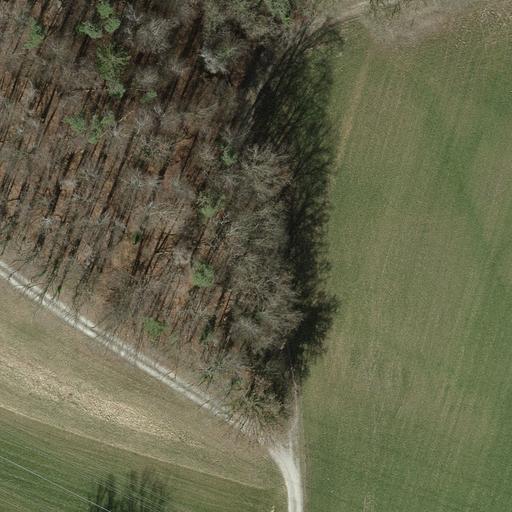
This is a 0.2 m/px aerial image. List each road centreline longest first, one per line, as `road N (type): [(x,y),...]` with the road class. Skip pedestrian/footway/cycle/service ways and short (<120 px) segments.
road 1 (track): [(372,0),(295,29),(264,58),(253,98),(294,462)]
road 2 (track): [(294,462),(0,260)]
